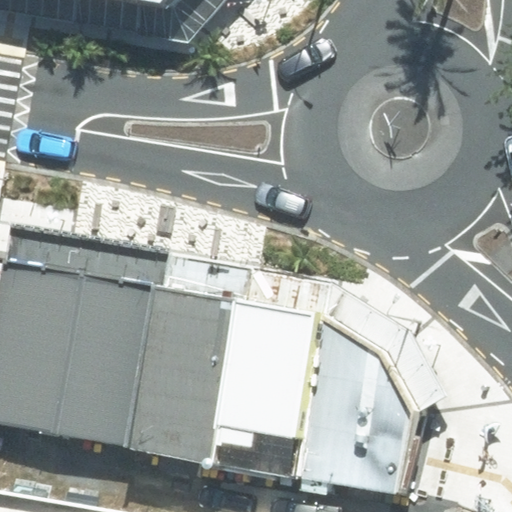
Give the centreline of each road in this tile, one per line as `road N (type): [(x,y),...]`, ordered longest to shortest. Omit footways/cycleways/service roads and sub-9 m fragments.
road 1 (secondary): [(362,209),(250,205),(142,178),(0,108)]
road 2 (secondary): [(0,102),(196,102),(329,81)]
road 3 (tertiary): [(511,304),(387,215)]
road 4 (secondary): [(362,209),(332,186),(315,153),(314,116),(329,81)]
road 5 (secondary): [(347,64),(375,51),(434,57),(474,101)]
road 6 (secondary): [(477,132),(473,165),(453,194),(422,212),(387,215)]
